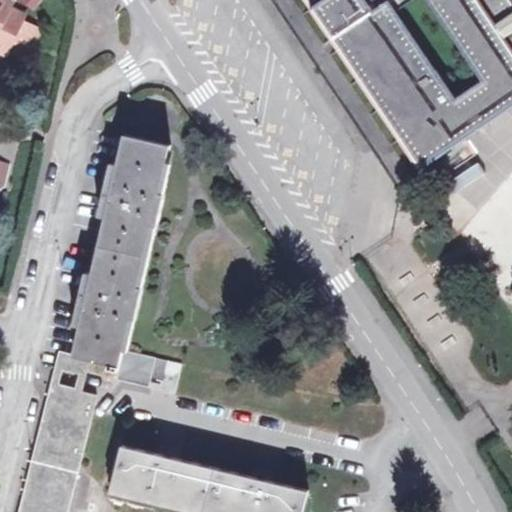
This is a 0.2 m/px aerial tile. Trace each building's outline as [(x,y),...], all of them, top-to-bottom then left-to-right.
[(0,0),(0,53),(10,58),(13,52),(25,26),(28,20),(14,13),(16,8),(0,0)] [(395,0),(313,0),(403,133),(426,167),(511,110),(511,2),(510,0),(430,0),(486,82),(457,101),(391,3),(395,0)] [(42,35),(25,26),(13,52),(30,60),(42,35)] [(162,194),(173,145),(128,136),(120,165),(114,163),(100,216),(108,217),(94,273),(87,272),(83,291),(79,306),(75,324),(82,326),(75,356),(65,354),(62,367),(87,373),(91,360),(121,366),(118,379),(150,388),(152,377),(162,379),(160,388),(175,392),(183,362),(125,349),(132,319),(138,320),(145,287),(140,286),(155,220),(160,221),(166,195),(162,194)] [(8,169),(0,167),(0,190),(3,188),(8,169)] [(67,511),(96,396),(53,384),(43,424),(20,511),(67,511)] [(162,453),(123,445),(113,492),(193,511),(299,511),(306,490),(271,481),(273,473),(253,468),(251,475),(180,458),(182,452),(163,447),(162,453)]
